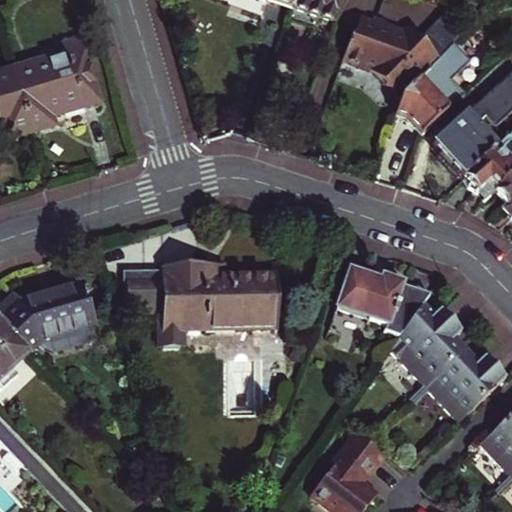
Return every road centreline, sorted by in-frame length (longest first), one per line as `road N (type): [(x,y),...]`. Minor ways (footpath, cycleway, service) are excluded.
road 1 (residential): [(184,186),(233,177),(283,189),(462,250),(511,295)]
road 2 (residential): [(129,0),(184,186)]
road 3 (residential): [(0,240),(184,186)]
